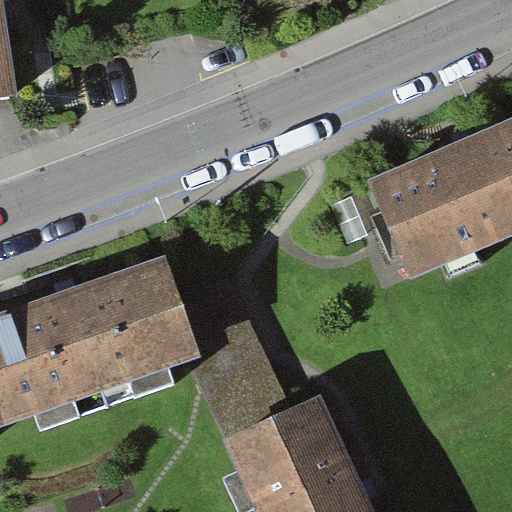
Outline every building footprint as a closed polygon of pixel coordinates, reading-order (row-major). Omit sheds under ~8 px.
[(0,37),(0,100),(9,100),(0,37)] [(511,123),(369,183),(411,285),(511,243),(511,123)] [(164,268),(0,324),(0,404),(5,420),(32,410),(40,433),(80,419),(72,396),(127,377),(135,400),(174,387),(166,364),(191,355),(194,354),(176,303),(164,268)] [(227,286),(176,303),(194,354),(191,355),(232,443),(289,417),(227,286)] [(289,417),(232,443),(245,470),(223,480),(237,511),(253,511),(262,508),(263,511),(364,511),(314,405),(289,417)]
